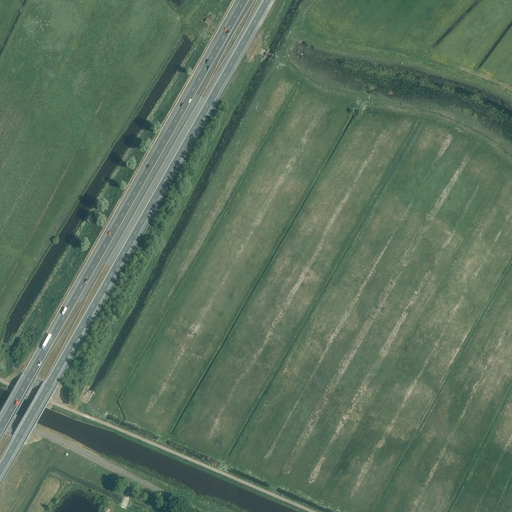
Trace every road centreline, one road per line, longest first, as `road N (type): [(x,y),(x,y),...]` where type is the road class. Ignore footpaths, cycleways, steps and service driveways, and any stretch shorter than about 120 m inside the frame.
road 1 (motorway): [(0,470),(267,0)]
road 2 (motorway): [(244,0),(0,429)]
road 3 (track): [(0,380),(313,511)]
road 4 (unclassified): [(198,511),(0,416)]
